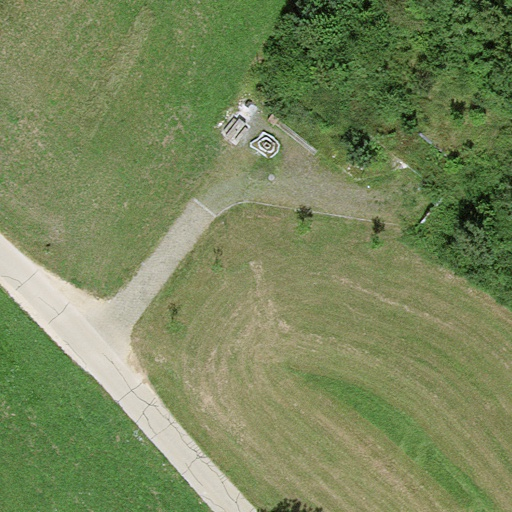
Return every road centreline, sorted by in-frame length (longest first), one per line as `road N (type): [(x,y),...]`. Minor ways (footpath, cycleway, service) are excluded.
road 1 (track): [(94,362),(202,209),(229,195),(376,216)]
road 2 (unclassified): [(226,511),(0,256)]
